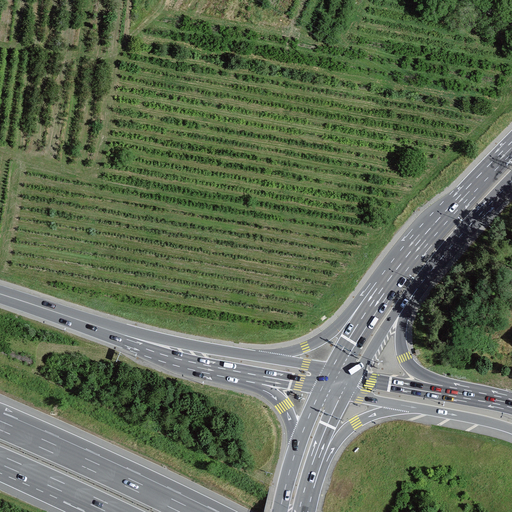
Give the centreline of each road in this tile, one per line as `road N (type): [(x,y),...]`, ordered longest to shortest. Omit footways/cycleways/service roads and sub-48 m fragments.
road 1 (motorway): [(188,511),(0,425)]
road 2 (secondary): [(73,318),(164,355),(259,375)]
road 3 (secondary): [(511,141),(383,287)]
road 4 (secondary): [(262,357),(73,318)]
road 5 (secondary): [(383,287),(317,341),(262,357)]
road 6 (secondary): [(417,288),(511,181)]
road 7 (motorway): [(309,487),(346,430),(404,405)]
road 8 (motorway): [(0,459),(116,511)]
road 9 (motorway): [(442,390),(408,365),(401,349),(417,288)]
